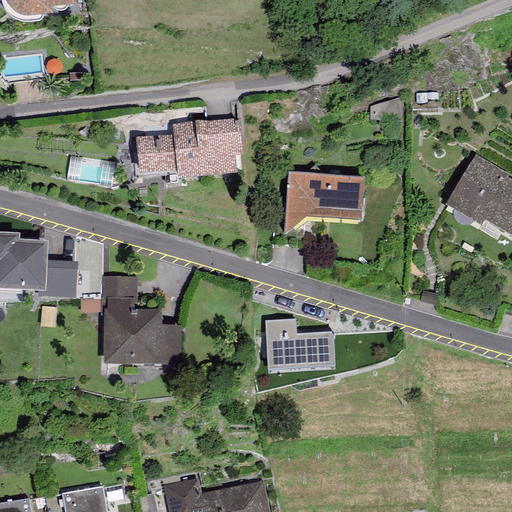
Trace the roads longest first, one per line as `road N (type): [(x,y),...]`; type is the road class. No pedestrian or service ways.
road 1 (unclassified): [(0,118),(319,75),(511,2)]
road 2 (unclassified): [(511,353),(182,254)]
road 3 (residential): [(182,254),(0,199)]
